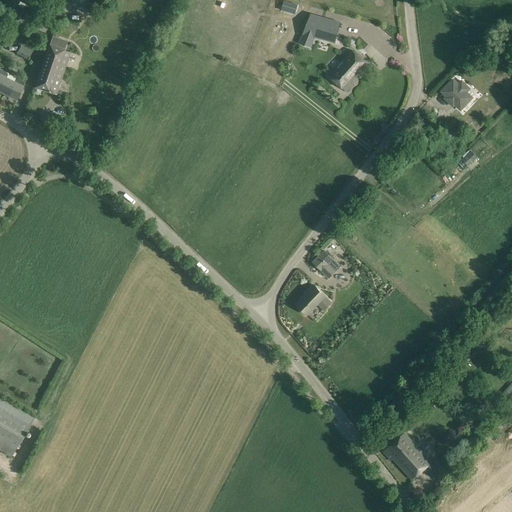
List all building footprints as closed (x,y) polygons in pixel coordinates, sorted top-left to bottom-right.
[(283,0),(281,0),(279,9),(293,13),(296,3),(283,0)] [(101,1),(99,8),(106,10),(108,11),(110,5),(105,3),(101,1)] [(6,14),(15,20),(21,10),(12,4),(6,14)] [(310,14),(299,44),(310,48),(313,42),(315,38),(324,40),(328,42),(335,44),(341,23),(310,14)] [(2,28),(0,32),(16,41),(18,37),(2,28)] [(27,59),(32,48),(20,43),(15,54),(27,59)] [(49,44),(34,87),(55,95),(70,52),(64,50),(65,50),(49,44)] [(352,50),(329,77),(346,92),(354,84),(352,82),(368,65),(352,50)] [(25,82),(0,69),(0,91),(16,100),(25,82)] [(466,92),(470,89),(462,81),(458,85),(453,80),(442,92),(447,97),(445,98),(449,102),(453,99),(454,100),(454,101),(453,102),(453,103),(454,103),(454,104),(460,110),(472,98),(466,92)] [(457,134),(456,131),(452,122),(444,126),(444,127),(429,133),(431,139),(446,133),(448,138),(457,134)] [(471,151),(462,160),(468,167),(478,159),(471,151)] [(340,266),(331,258),(324,251),(313,262),(329,278),(340,266)] [(325,296),(321,292),(313,285),(301,298),(303,300),(298,305),(307,315),(318,304),(324,310),(332,303),(325,296)] [(441,400),(435,396),(430,403),(436,408),(441,400)] [(0,449),(11,456),(33,419),(0,398),(0,449)] [(431,462),(413,442),(412,442),(404,433),(383,451),(391,461),(393,459),(412,479),(424,469),(429,475),(438,467),(432,461),(431,462)]
